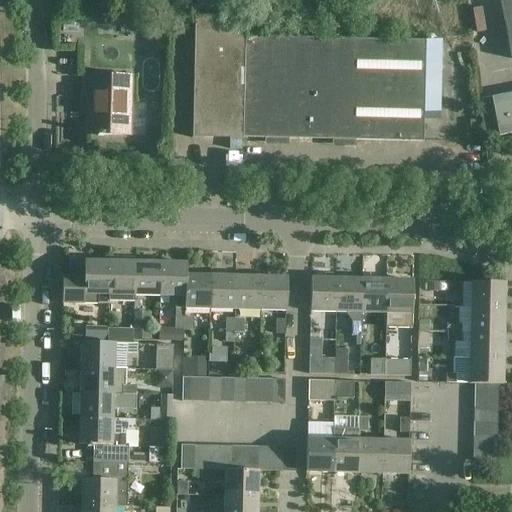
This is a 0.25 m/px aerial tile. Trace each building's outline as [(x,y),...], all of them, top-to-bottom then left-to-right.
[(242,139),(244,38),(244,18),(194,17),(192,139),(242,140),(242,139)] [(337,141),(343,147),(349,141),(422,143),(425,42),(244,38),(242,139),(337,141)] [(83,76),(82,106),(89,106),(89,114),(88,114),(87,135),(97,135),(97,137),(103,137),(103,136),(129,136),(131,77),(83,76)] [(511,94),(493,99),(500,138),(511,135),(511,94)] [(121,263),(110,262),(109,296),(109,302),(134,303),(134,297),(135,263),(135,259),(121,259),(121,263)] [(110,262),(84,262),(83,278),(63,277),(62,305),(63,305),(63,304),(98,305),(98,296),(109,296),(110,262)] [(160,264),(135,263),(134,297),(159,297),(160,264)] [(186,264),(160,264),(159,297),(169,297),(175,310),(174,333),(184,333),(184,318),(184,310),(186,276),(186,264)] [(210,277),(186,276),(184,310),(209,310),(210,277)] [(236,277),(210,277),(209,310),(235,311),(236,277)] [(260,278),(236,277),(235,311),(260,311),(260,278)] [(287,278),(260,278),(260,311),(286,312),(287,278)] [(336,280),(310,279),(309,312),(335,313),(336,280)] [(361,280),(336,280),(335,313),(344,313),(351,323),(351,336),(360,337),(360,314),(361,280)] [(386,281),(361,280),(360,314),(386,314),(386,281)] [(412,281),(386,281),(386,314),(385,329),(411,329),(412,281)] [(448,282),(447,292),(462,292),(462,283),(448,282)] [(504,283),(471,283),(470,309),(504,310),(504,283)] [(504,310),(470,309),(470,334),(503,335),(504,310)] [(193,318),(184,318),(184,333),(193,333),(193,318)] [(225,320),(225,344),(234,344),(234,334),(234,320),(225,320)] [(244,320),(234,320),(234,334),(244,334),(244,320)] [(285,321),(276,321),(276,335),(285,335),(285,321)] [(447,325),(447,334),(461,334),(462,325),(447,325)] [(108,332),(108,344),(114,344),(114,345),(124,345),(124,332),(108,332)] [(461,334),(447,334),(447,343),(461,343),(461,334)] [(503,335),(470,334),(469,359),(503,360),(503,335)] [(158,363),(160,339),(143,338),(142,362),(158,363)] [(108,344),(81,343),(80,369),(113,370),(126,370),(126,357),(136,357),(137,345),(124,345),(114,345),(114,344),(108,344)] [(173,346),(160,346),(159,371),(172,371),(173,346)] [(503,360),(469,359),(453,358),(452,375),(446,374),(446,384),(474,385),(498,386),(502,386),(503,360)] [(334,360),(309,359),(308,375),(333,376),(334,360)] [(370,376),(384,377),(385,361),(370,360),(370,376)] [(410,361),(385,361),(384,377),(410,377),(410,361)] [(113,370),(80,369),(80,394),(113,395),(113,370)] [(195,378),(182,378),(181,402),(194,402),(195,378)] [(208,379),(195,378),(194,402),(207,403),(208,379)] [(220,379),(208,379),(207,403),(220,403),(220,379)] [(233,379),(220,379),(220,403),(233,403),(233,379)] [(246,380),(233,379),(233,403),(245,404),(246,380)] [(259,380),(246,380),(245,404),(258,404),(259,380)] [(271,380),(259,380),(258,404),(271,404),(271,380)] [(284,381),(271,380),(271,404),(284,405),(284,381)] [(334,382),(308,381),(308,402),(333,402),(333,399),(334,382)] [(334,382),(333,399),(353,399),(353,382),(334,382)] [(498,386),(474,385),(474,398),(498,399),(498,386)] [(118,386),(118,395),(134,396),(134,387),(118,386)] [(113,395),(80,394),(79,420),(112,420),(113,411),(133,412),(134,396),(118,395),(113,395)] [(157,397),(157,422),(167,422),(168,397),(157,397)] [(498,399),(474,398),(473,411),(497,412),(498,399)] [(497,412),(473,411),(473,424),(497,425),(497,412)] [(358,418),(358,430),(358,433),(367,433),(368,418),(358,418)] [(409,419),(400,419),(399,433),(409,433),(409,419)] [(112,420),(79,420),(78,445),(87,446),(86,448),(93,448),(92,463),(127,464),(128,446),(126,446),(126,432),(112,431),(112,420)] [(497,425),(473,424),(473,437),(497,437),(497,425)] [(333,430),(308,429),(307,440),(306,473),(332,474),(333,430)] [(358,430),(333,430),(332,474),(357,474),(358,441),(358,433),(358,430)] [(497,437),(473,437),(472,449),(496,450),(497,437)] [(383,441),(358,441),(357,474),(382,475),(383,441)] [(409,442),(383,441),(382,475),(408,475),(409,442)] [(180,470),(193,470),(193,446),(181,446),(180,470)] [(206,447),(193,446),(193,470),(196,471),(206,471),(206,447)] [(219,447),(206,447),(206,471),(216,471),(218,471),(219,447)] [(232,447),(219,447),(218,471),(224,471),(231,471),(232,447)] [(244,448),(232,447),(231,471),(244,472),(244,448)] [(257,448),(244,448),(244,472),(257,472),(257,448)] [(270,448),(257,448),(257,472),(258,472),(269,472),(270,448)] [(283,448),(270,448),(269,472),(283,472),(283,448)] [(295,449),(283,448),(283,472),(295,473),(295,449)] [(496,450),(472,449),(472,462),(496,463),(496,450)] [(127,464),(92,463),(92,481),(82,481),(81,506),(114,507),(114,508),(126,508),(127,464)] [(216,471),(206,471),(196,471),(196,480),(216,480),(216,471)] [(258,472),(257,472),(244,472),(231,471),(224,471),(224,497),(257,498),(258,472)] [(256,511),(257,498),(224,497),(223,511),(256,511)]
